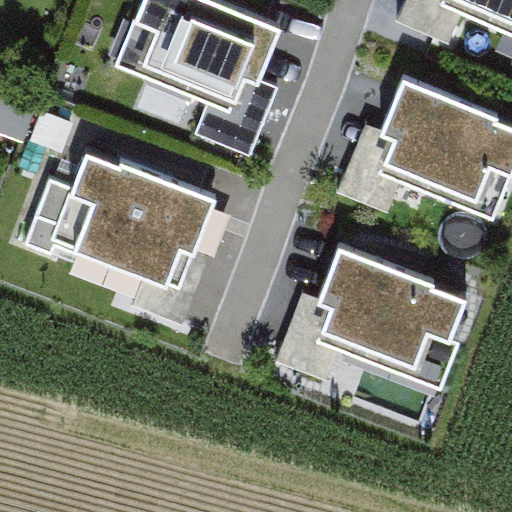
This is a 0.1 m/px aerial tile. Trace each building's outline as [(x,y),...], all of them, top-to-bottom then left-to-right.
[(142,0),(137,12),(161,23),(146,57),(216,86),(197,129),(252,151),(280,85),(258,76),(282,22),(230,0),(142,0)] [(511,0),(407,0),(399,19),(451,41),(468,0),(478,0),(511,14),(511,0)] [(511,167),(511,121),(499,115),(501,110),(408,70),(384,124),(369,118),(338,187),(391,210),(410,164),(476,192),(491,158),(511,167)] [(121,158),(89,146),(74,183),(52,174),(26,240),(54,251),(58,243),(78,251),(81,243),(147,268),(133,303),(184,322),(211,253),(195,247),(217,191),(122,155),(121,158)] [(454,332),(469,292),(436,280),(438,274),(343,238),(322,293),(306,287),(279,358),(332,378),(350,332),(416,358),(430,323),(454,332)]
